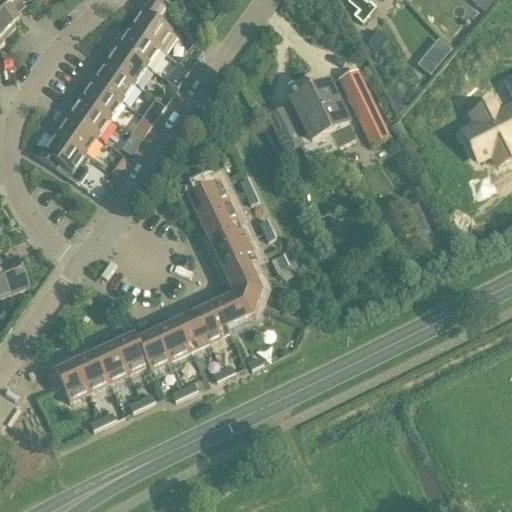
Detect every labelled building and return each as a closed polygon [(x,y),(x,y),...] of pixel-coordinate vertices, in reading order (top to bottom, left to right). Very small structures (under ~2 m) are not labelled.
[(0,0),(0,35),(4,40),(14,30),(11,28),(16,22),(6,12),(15,3),(12,0),(0,0)] [(157,53),(164,58),(175,42),(168,37),(170,35),(156,25),(165,13),(146,0),(141,0),(134,11),(140,16),(128,33),(157,53)] [(352,0),(347,6),(357,15),(353,20),(361,28),(375,11),(368,5),(372,0),(352,0)] [(145,71),(157,53),(128,33),(121,44),(114,39),(109,46),(145,71)] [(103,69),(132,89),(145,71),(109,46),(104,53),(111,57),(103,69)] [(165,85),(176,92),(188,74),(177,67),(165,85)] [(85,81),(120,106),(132,89),(103,69),(96,79),(89,75),(85,81)] [(339,82),(354,113),(371,150),(389,141),(356,74),(339,82)] [(93,113),(108,124),(120,106),(85,81),(80,88),(86,93),(79,103),(93,113)] [(355,144),(328,88),(309,97),(330,139),(336,153),(355,144)] [(491,159),(496,170),(511,161),(511,91),(507,94),(511,105),(511,114),(511,115),(511,114),(463,138),(477,166),(491,159)] [(291,105),(294,113),(307,140),(300,143),(303,149),(301,150),(309,167),(336,153),(330,139),(309,97),(291,105)] [(61,116),(96,141),(108,124),(93,113),(79,103),(72,114),(65,110),(61,116)] [(130,139),(140,146),(162,113),(164,110),(154,104),(130,139)] [(285,112),(266,121),(285,159),(301,151),(301,150),(303,149),(300,143),(285,112)] [(55,140),(83,160),(96,141),(61,116),(55,125),(62,129),(55,140)] [(83,160),(55,140),(44,156),(37,151),(32,159),(75,188),(80,187),(87,177),(86,172),(83,170),(87,163),(83,160)] [(243,194),(251,190),(247,183),(239,186),(243,194)] [(252,319),(261,296),(248,268),(255,265),(218,185),(202,193),(199,185),(183,192),(205,239),(200,241),(219,282),(223,280),(232,298),(214,307),(212,303),(172,322),(174,326),(136,344),(133,339),(47,380),(55,396),(63,393),(70,408),(147,371),(149,376),(229,339),(226,332),(252,319)] [(251,190),(243,194),(246,201),(254,197),(251,190)] [(254,197),(246,201),(250,209),(258,205),(254,197)] [(263,236),(271,233),(267,223),(259,227),(263,236)] [(271,233),(263,236),(267,245),(275,242),(271,233)] [(278,268),(286,264),(283,259),(275,262),(278,268)] [(0,303),(27,293),(16,263),(0,269),(0,303)] [(286,264),(278,268),(280,274),(289,270),(286,264)] [(253,364),(257,372),(263,370),(259,362),(253,364)] [(257,372),(253,364),(247,367),(251,375),(257,372)] [(222,374),(226,382),(235,378),(231,370),(222,374)] [(226,382),(222,374),(213,378),(217,387),(226,382)] [(183,393),(187,401),(198,396),(194,388),(183,393)] [(187,401),(183,393),(172,399),(176,407),(187,401)] [(141,405),(145,413),(156,407),(152,399),(141,405)] [(145,413),(141,405),(129,410),(133,418),(145,413)] [(102,423),(105,431),(117,425),(113,417),(102,423)] [(105,431),(102,423),(90,428),(94,436),(105,431)]
